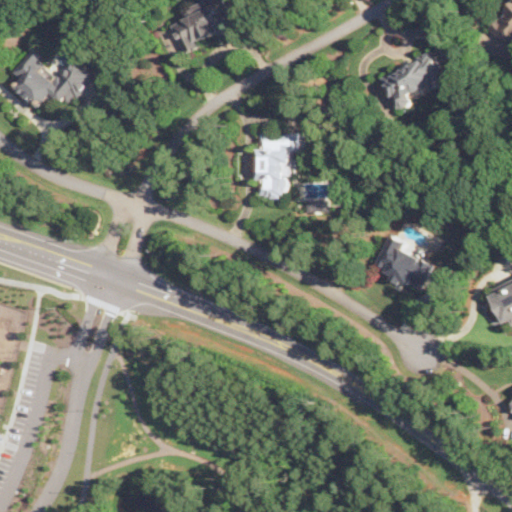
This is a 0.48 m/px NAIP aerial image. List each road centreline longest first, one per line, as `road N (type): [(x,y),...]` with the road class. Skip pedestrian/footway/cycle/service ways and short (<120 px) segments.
road 1 (tertiary): [(511,495),(308,355),(0,234)]
road 2 (residential): [(393,0),(209,108),(153,173)]
road 3 (residential): [(184,217),(271,255),(424,351)]
road 4 (residential): [(37,511),(68,442),(83,360)]
